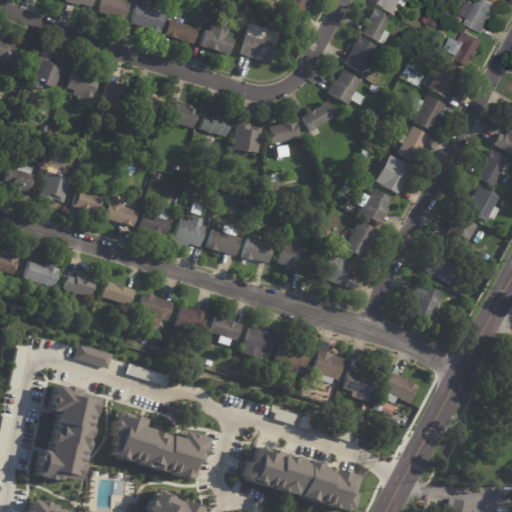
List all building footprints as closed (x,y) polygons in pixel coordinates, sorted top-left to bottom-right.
[(93,0),(90,9),(79,5),(77,8),(63,3),(64,0),(93,0)] [(114,20),(114,18),(98,14),(101,0),(122,0),(122,3),(129,5),(124,23),(114,20)] [(311,0),(304,15),(301,20),(283,11),(285,7),(277,3),(278,0),(311,0)] [(403,0),(394,16),(375,5),(378,0),(403,0)] [(495,16),(492,20),(491,19),(483,36),(466,27),(469,20),(462,17),(469,3),(477,7),(480,0),(482,0),(498,8),(495,16)] [(146,3),(155,6),(154,9),(156,10),(155,13),(165,16),(159,34),(129,24),(135,6),(140,8),(142,2),(146,3)] [(362,33),(370,20),(368,19),(373,9),(391,19),(384,32),(389,35),(383,47),(361,35),(362,33)] [(215,53),(199,48),(203,31),(209,33),(213,22),(216,23),(217,17),(225,20),(223,25),(229,27),(226,38),(233,40),(227,56),(215,53)] [(175,24),(196,30),(192,45),(163,36),(168,22),(175,24)] [(270,32),(278,34),(269,65),(263,63),(263,65),(252,62),(253,60),(239,56),(248,25),(270,32)] [(475,51),(466,69),(451,61),(452,57),(445,53),(452,40),(460,44),(465,33),(480,41),(475,51)] [(0,38),(8,41),(8,40),(17,42),(10,68),(0,65),(0,38)] [(343,65),(352,50),(351,50),(357,38),(375,48),(369,59),(375,63),(371,71),(364,67),(360,75),(343,65)] [(41,59),(56,64),(56,65),(62,67),(54,91),(41,86),(40,91),(33,88),(35,81),(32,79),(39,58),(41,59)] [(460,79),(448,101),(428,90),(442,63),(463,74),(460,79)] [(327,93),(333,82),(335,83),(342,71),(361,83),(354,93),(365,99),(360,107),(351,101),(348,107),(326,94),(327,93)] [(71,73),(97,81),(89,109),(78,105),(82,94),(65,89),(70,73),(71,73)] [(108,83),(129,89),(120,120),(98,113),(106,82),(108,83)] [(155,97),(156,97),(156,99),(163,102),(156,123),(131,115),(136,97),(144,99),(146,94),(155,97)] [(445,108),(431,134),(412,123),(417,114),(409,109),(414,99),(423,104),(426,97),(445,108)] [(169,103),(183,108),(184,105),(192,108),(191,108),(198,111),(192,130),(162,121),(168,103),(169,103)] [(318,128),(309,134),(307,131),(305,131),(304,130),(306,129),(300,119),(326,103),(335,118),(318,128)] [(218,115),(223,116),(222,119),(230,121),(225,139),(198,131),(203,117),(210,119),(212,113),(218,115)] [(270,145),(267,129),(279,126),(278,124),(294,121),(297,141),(270,145)] [(237,124),(249,125),(249,127),(260,129),(257,155),(245,153),(245,155),(242,155),(242,152),(233,151),(236,124),(237,124)] [(511,157),(492,147),(498,135),(503,138),(505,135),(506,136),(511,124),(511,157)] [(427,137),(412,164),(396,155),(401,145),(396,143),(400,135),(405,138),(411,128),(427,137)] [(285,147),(286,154),(277,155),(275,149),(285,147)] [(362,152),(368,155),(365,162),(359,159),(362,152)] [(480,167),(488,152),(507,161),(506,163),(511,166),(506,177),(500,174),(493,189),(474,179),(480,167)] [(404,181),(396,196),(379,186),(394,160),(411,169),(404,181)] [(119,164),(131,168),(129,174),(117,170),(119,164)] [(8,184),(3,183),(6,169),(15,172),(17,166),(31,170),(29,176),(32,177),(28,194),(20,192),(19,196),(8,193),(10,185),(8,184)] [(181,176),(183,169),(189,171),(187,178),(181,176)] [(49,204),(37,201),(44,175),(69,181),(63,205),(50,201),(49,204)] [(197,193),(199,185),(206,187),(204,195),(197,193)] [(345,185),(349,188),(345,193),(341,190),(345,185)] [(459,207),(464,198),(469,200),(470,197),(472,198),(477,187),(498,199),(493,208),(499,211),(493,221),(488,219),(486,224),(458,209),(459,207)] [(386,215),(380,226),(358,213),(363,205),(359,203),(364,194),(369,197),(373,190),(391,200),(385,210),(388,212),(386,215)] [(77,192),(103,200),(98,216),(89,213),(88,217),(80,214),(81,211),(76,209),(77,209),(71,207),(76,191),(77,192)] [(111,199),(123,204),(121,209),(137,214),(132,229),(103,219),(109,199),(111,199)] [(189,214),(192,206),(201,209),(198,217),(189,214)] [(163,238),(138,231),(143,214),(152,217),(154,209),(167,212),(165,220),(170,222),(165,239),(163,238)] [(203,228),(205,229),(199,249),(187,246),(186,249),(171,245),(178,221),(186,223),(187,221),(190,222),(191,218),(202,221),(200,227),(203,228)] [(467,243),(451,234),(460,218),(476,227),(467,243)] [(367,248),(362,259),(344,249),(348,242),(342,238),(346,231),(353,235),(359,223),(376,232),(367,248)] [(230,229),(237,231),(235,238),(240,240),(234,258),(217,253),(217,254),(205,250),(210,231),(221,234),(223,227),(230,229)] [(266,265),(241,258),(246,240),(273,248),(268,266),(266,265)] [(309,251),(304,272),(298,271),(297,273),(288,271),(288,269),(276,266),(281,245),(309,251)] [(0,255),(3,256),(4,253),(20,258),(14,277),(2,274),(1,277),(0,276),(0,255)] [(423,273),(428,264),(434,268),(441,254),(462,265),(450,287),(423,273)] [(352,266),(348,276),(349,277),(344,290),(319,280),(328,256),(352,265),(352,266)] [(31,262),(45,267),(45,265),(59,270),(53,290),(41,286),(39,292),(31,289),(33,284),(23,280),(29,262),(31,262)] [(84,298),(63,292),(67,278),(74,280),(76,274),(87,278),(87,280),(95,282),(90,299),(84,298)] [(117,287),(134,292),(129,307),(100,299),(105,283),(117,287)] [(15,285),(13,293),(7,291),(9,284),(15,285)] [(413,294),(417,284),(442,296),(430,322),(410,313),(416,300),(411,298),(413,294)] [(161,302),(172,305),(166,323),(160,322),(158,328),(146,325),(148,318),(136,314),(142,295),(155,299),(154,300),(161,302)] [(191,312),(192,312),(192,311),(207,315),(201,337),(174,330),(180,309),(191,312)] [(224,321),(241,326),(236,342),(209,334),(214,318),(224,321)] [(259,335),(261,336),(262,333),(274,337),(268,358),(261,356),(258,366),(248,363),(249,359),(240,356),(248,329),(259,332),(258,335),(259,335)] [(70,358),(105,368),(109,354),(74,344),(70,358)] [(309,345),(311,346),(304,370),(297,368),(295,375),(285,372),(287,366),(274,361),(279,344),(301,350),(303,344),(309,345)] [(317,352),(331,356),(330,357),(342,361),(335,382),(331,381),(329,386),(313,381),(311,388),(301,385),(304,372),(309,374),(316,351),(317,352)] [(165,375),(128,365),(125,375),(162,385),(165,375)] [(346,373),(375,381),(370,399),(341,391),(345,373),(346,373)] [(391,375),(406,383),(406,382),(418,388),(408,406),(396,399),(393,405),(384,400),(387,394),(384,393),(384,394),(380,392),(390,374),(391,375)] [(79,483),(91,393),(49,387),(46,410),(52,411),(47,451),(36,450),(32,477),(79,483)] [(372,411),(375,402),(382,404),(379,414),(372,411)] [(393,408),(390,419),(379,415),(383,404),(393,408)] [(271,420),(291,424),(293,413),(273,410),(271,420)] [(103,456),(190,480),(202,438),(178,431),(176,438),(137,428),(140,419),(115,412),(103,456)] [(345,509),(354,474),(252,448),(248,462),(242,461),(237,482),(345,509)] [(138,511),(193,511),(195,508),(148,489),(138,511)] [(447,500),(467,503),(466,511),(468,511),(467,511),(448,511),(449,510),(445,509),(446,499),(447,500)] [(67,511),(68,509),(26,502),(23,511),(67,511)]
